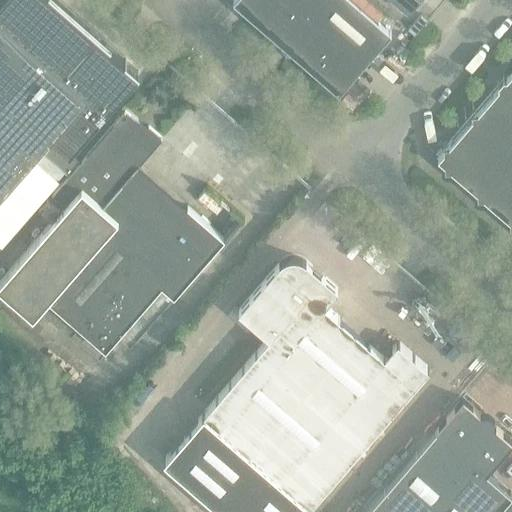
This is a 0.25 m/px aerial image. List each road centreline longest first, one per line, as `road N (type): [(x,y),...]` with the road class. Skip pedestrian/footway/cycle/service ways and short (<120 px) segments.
road 1 (unclassified): [(355,166),(154,0)]
road 2 (unclassified): [(355,166),(499,0)]
road 3 (unclassified): [(511,300),(355,166)]
